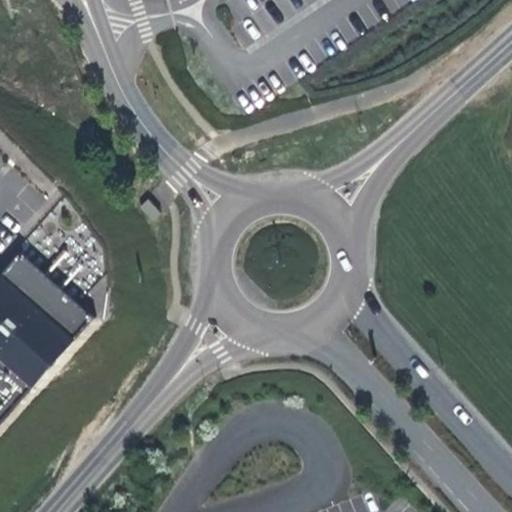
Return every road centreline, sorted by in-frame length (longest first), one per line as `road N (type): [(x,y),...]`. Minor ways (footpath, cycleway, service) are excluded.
road 1 (unclassified): [(300,328),(338,349),(483,511)]
road 2 (unclassified): [(511,474),(346,283)]
road 3 (tertiary): [(325,212),(511,43)]
road 4 (residential): [(86,6),(138,111),(189,172)]
road 5 (tertiary): [(57,511),(171,382)]
